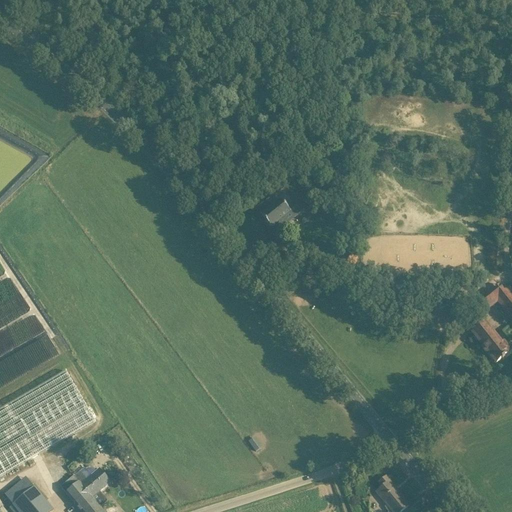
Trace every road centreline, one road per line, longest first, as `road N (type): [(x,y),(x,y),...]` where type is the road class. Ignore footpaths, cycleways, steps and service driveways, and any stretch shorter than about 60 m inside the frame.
road 1 (tertiary): [(392,441),(128,133),(0,18)]
road 2 (unclassified): [(201,511),(392,441)]
road 3 (track): [(511,28),(311,0)]
road 4 (track): [(511,385),(392,441)]
